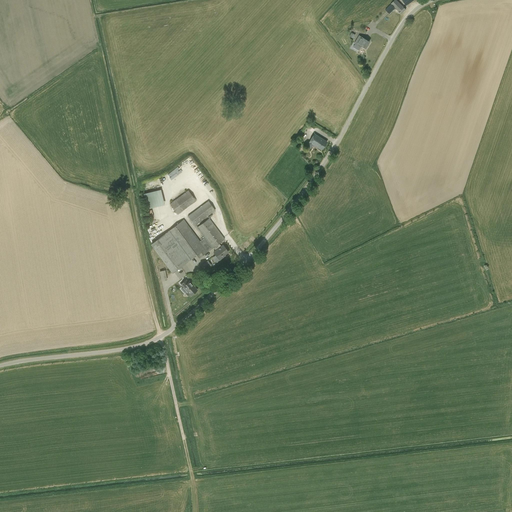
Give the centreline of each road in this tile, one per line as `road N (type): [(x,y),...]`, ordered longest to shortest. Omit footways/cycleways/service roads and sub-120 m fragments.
road 1 (unclassified): [(160,336),(216,291),(297,201),(402,23),(425,0)]
road 2 (unclassified): [(160,336),(122,350),(0,365)]
road 3 (unknown): [(245,262),(204,187),(188,179),(164,186)]
